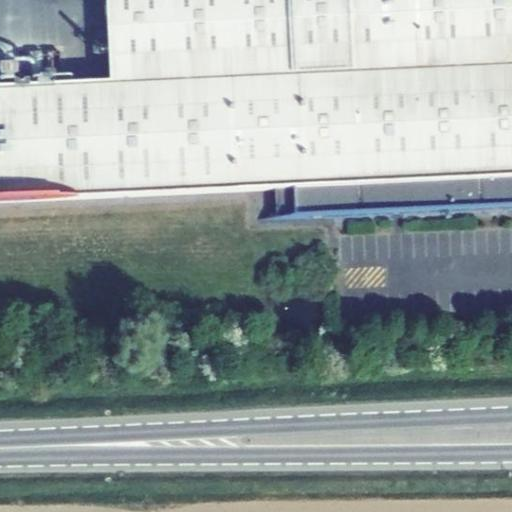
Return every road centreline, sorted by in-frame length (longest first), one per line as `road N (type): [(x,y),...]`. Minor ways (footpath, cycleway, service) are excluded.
road 1 (secondary): [(511,416),(0,443)]
road 2 (secondary): [(0,454),(511,451)]
